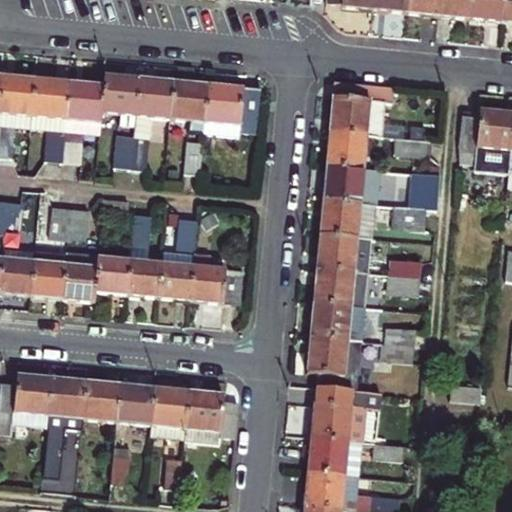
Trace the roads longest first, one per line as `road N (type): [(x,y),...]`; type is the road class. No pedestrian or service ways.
road 1 (residential): [(267,361),(295,53)]
road 2 (residential): [(0,24),(295,53)]
road 3 (residential): [(0,337),(267,361)]
road 4 (residential): [(295,53),(511,74)]
road 5 (residential): [(253,511),(267,361)]
